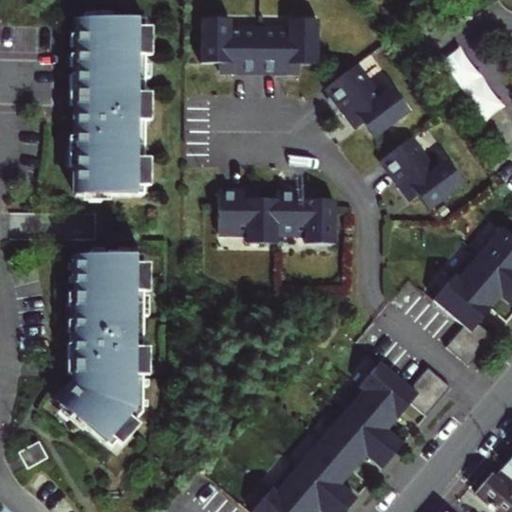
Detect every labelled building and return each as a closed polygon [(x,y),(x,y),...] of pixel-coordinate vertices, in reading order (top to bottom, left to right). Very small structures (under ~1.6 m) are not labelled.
[(72,113),(70,198),(137,199),(141,25),(75,23),(72,113)] [(317,24),(201,23),(200,66),(210,66),(218,66),(218,74),(299,75),(299,67),(307,67),(317,67),(317,24)] [(351,122),(357,130),(363,126),(374,140),(409,114),(398,100),(385,109),(355,69),(327,90),(351,122)] [(409,140),(381,162),(407,195),(412,202),(418,198),(429,212),(463,186),(452,171),(440,180),(409,140)] [(232,194),(217,194),(217,235),(245,235),(245,244),(332,245),(333,203),(315,203),(315,195),(294,195),(275,195),(275,202),(257,202),(257,195),(232,194)] [(467,366),(492,337),(476,324),(481,319),(495,302),(499,297),(511,308),(511,237),(501,228),(477,255),(473,251),(431,299),(462,326),(444,347),(467,366)] [(135,260),(68,259),(66,335),(65,390),(50,407),(100,452),(131,417),(135,260)] [(341,415),(296,467),(290,463),(248,511),(249,511),(314,511),(317,509),(319,511),(340,511),(353,497),(338,484),(343,479),(358,461),(364,454),(379,467),(401,443),(385,429),(390,424),(404,408),(408,403),(424,416),(449,387),(426,367),(408,388),(377,362),(335,410),(341,415)] [(37,445),(16,456),(25,472),(46,461),(37,445)] [(504,477),(498,484),(511,496),(511,472),(510,470),(504,477)] [(493,511),(511,511),(511,496),(498,484),(495,482),(486,493),(479,500),(493,511)]
